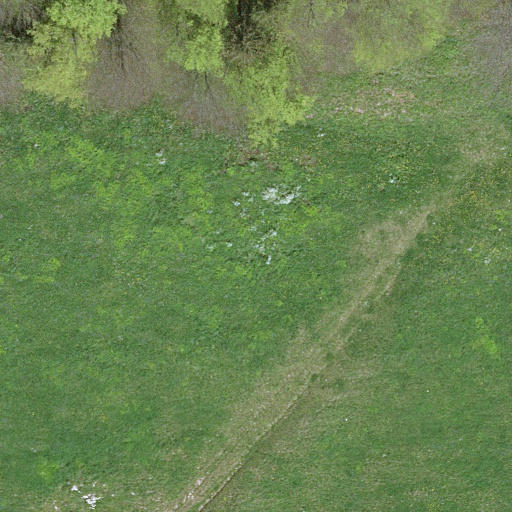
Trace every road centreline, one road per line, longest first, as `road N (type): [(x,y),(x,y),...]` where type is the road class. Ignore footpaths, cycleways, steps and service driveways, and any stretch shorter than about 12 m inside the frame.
road 1 (track): [(511,152),(0,75)]
road 2 (track): [(188,511),(505,156)]
